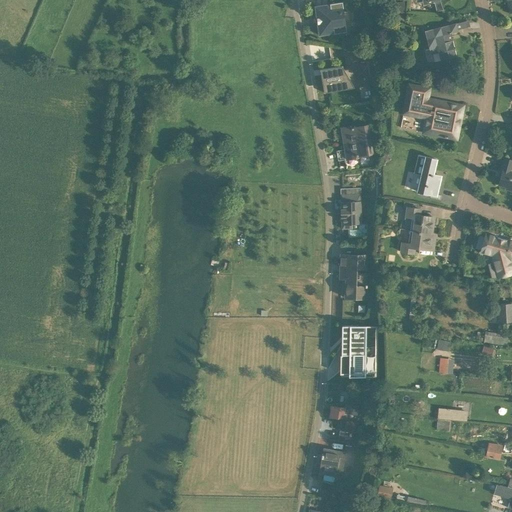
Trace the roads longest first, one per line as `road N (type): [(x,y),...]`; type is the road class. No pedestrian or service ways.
road 1 (unclassified): [(296,511),(314,408),(326,244),(324,159),(295,0)]
road 2 (residential): [(461,205),(489,80),(480,0)]
